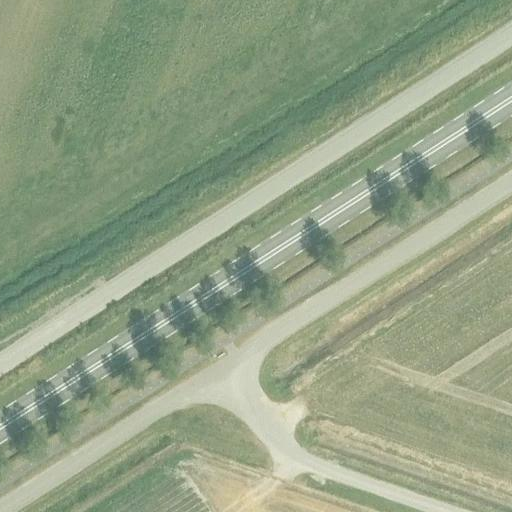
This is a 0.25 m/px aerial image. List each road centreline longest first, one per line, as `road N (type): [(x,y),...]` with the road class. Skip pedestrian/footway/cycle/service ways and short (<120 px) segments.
road 1 (primary): [(0,428),(511,98)]
road 2 (unclassified): [(0,362),(511,32)]
road 3 (unclassified): [(223,368),(511,180)]
road 4 (unclassified): [(444,511),(285,449),(223,368)]
road 5 (unclassified): [(0,510),(223,368)]
